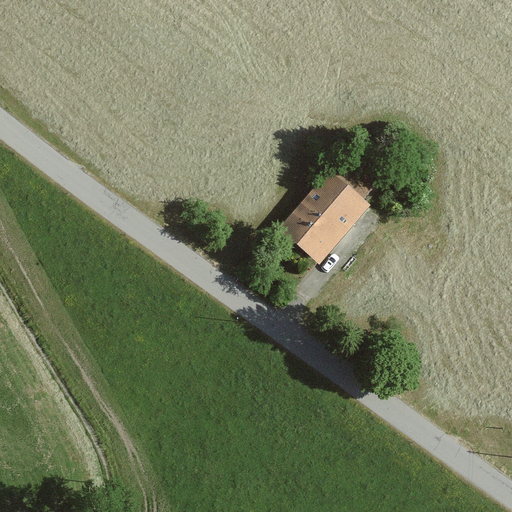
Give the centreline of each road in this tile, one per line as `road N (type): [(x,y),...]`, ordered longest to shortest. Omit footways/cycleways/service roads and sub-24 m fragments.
road 1 (residential): [(0,122),(511,491)]
road 2 (track): [(0,283),(96,447),(110,511)]
